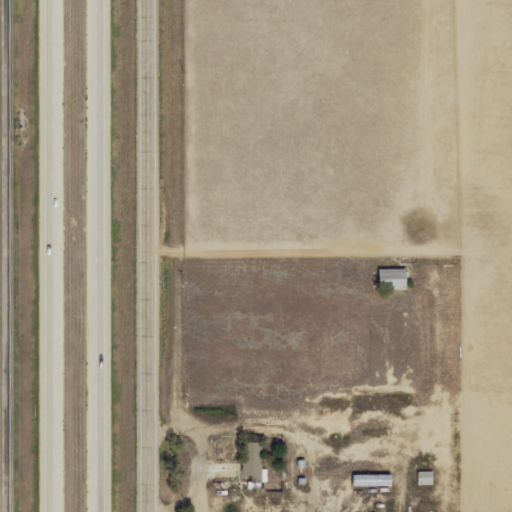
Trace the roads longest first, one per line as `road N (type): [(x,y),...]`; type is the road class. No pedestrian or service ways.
road 1 (tertiary): [(10,0),(12,511)]
road 2 (motorway): [(59,0),(58,511)]
road 3 (motorway): [(111,511),(110,0)]
road 4 (tertiary): [(161,511),(161,0)]
